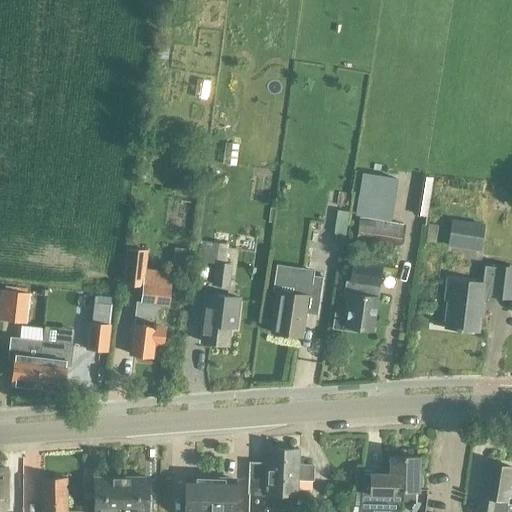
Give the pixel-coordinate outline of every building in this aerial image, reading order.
[(161,54),(177,56),(179,42),(163,40),(161,54)] [(426,169),(425,210),(436,210),(437,170),(426,169)] [(493,199),(493,182),(445,182),(444,198),(493,199)] [(365,213),(397,215),(399,189),(367,187),(365,213)] [(311,213),(328,216),(332,197),(314,194),(311,213)] [(360,219),(357,239),(400,246),(404,227),(360,219)] [(451,220),(448,247),(481,252),(484,224),(451,220)] [(438,224),(428,223),(426,241),(436,242),(438,224)] [(225,265),(228,246),(203,242),(200,262),(216,264),(213,285),(229,287),(232,266),(225,265)] [(145,252),(126,250),(122,286),(141,288),(145,252)] [(348,332),(349,328),(372,332),(377,298),(376,298),(378,289),(379,289),(382,267),(353,263),(350,284),(351,284),(349,294),(346,312),(336,311),(333,329),(348,332)] [(450,301),(447,328),(456,329),(456,331),(473,333),(473,331),(476,331),(480,303),(487,304),(488,295),(493,296),(510,299),(511,280),(511,269),(496,268),(496,269),(485,267),(483,285),(449,281),(447,300),(450,301)] [(172,274),(144,271),(140,304),(157,305),(168,307),(172,274)] [(272,334),(302,339),(309,297),(321,299),(324,278),(311,277),(310,285),(297,282),(295,295),(278,292),(272,334)] [(4,294),(1,320),(25,323),(28,297),(4,294)] [(228,347),(230,329),(236,329),(240,299),(205,294),(202,321),(204,321),(201,343),(228,347)] [(140,304),(136,303),(130,355),(152,358),(153,345),(162,346),(165,329),(155,328),(157,305),(140,304)] [(90,322),(87,349),(108,352),(111,325),(90,322)] [(11,385),(37,388),(40,359),(24,357),(25,345),(11,343),(9,360),(14,361),(11,385)] [(57,348),(55,361),(40,359),(37,388),(62,391),(65,366),(70,367),(72,350),(57,348)] [(249,495),(248,511),(291,511),(277,510),(277,506),(296,507),(296,496),(297,496),(298,479),(312,480),(312,464),(299,463),(299,451),(266,450),(265,464),(250,463),(249,495)] [(370,475),(363,475),(359,511),(371,511),(400,511),(401,491),(416,491),(417,487),(421,487),(421,477),(417,477),(417,458),(391,458),(390,476),(370,475)] [(479,511),(506,511),(508,503),(509,498),(511,498),(511,488),(510,488),(511,476),(511,468),(486,464),(481,498),(482,498),(479,511)] [(148,479),(120,480),(120,511),(146,511),(146,481),(147,480),(148,479)] [(209,511),(210,480),(186,479),(185,511),(209,511)] [(40,511),(66,511),(66,480),(40,480),(40,511)] [(94,511),(120,511),(120,480),(93,480),(93,481),(94,481),(94,511)] [(210,480),(209,511),(233,511),(234,481),(210,480)]
